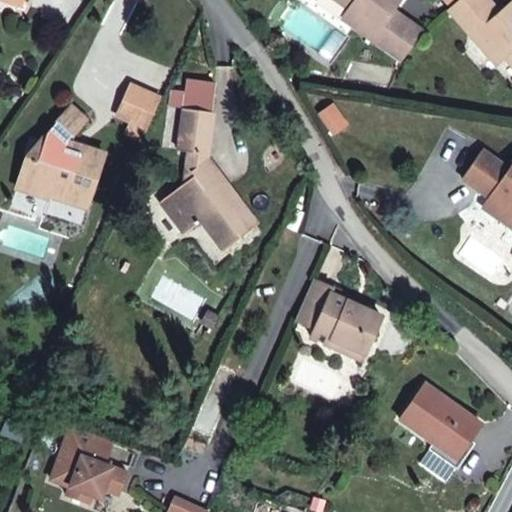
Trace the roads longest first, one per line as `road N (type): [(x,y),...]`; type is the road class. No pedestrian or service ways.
road 1 (residential): [(221,0),(289,93),(346,203),(420,303),(511,381)]
road 2 (unknown): [(337,186),(309,213),(215,448),(202,462),(174,466),(129,454)]
